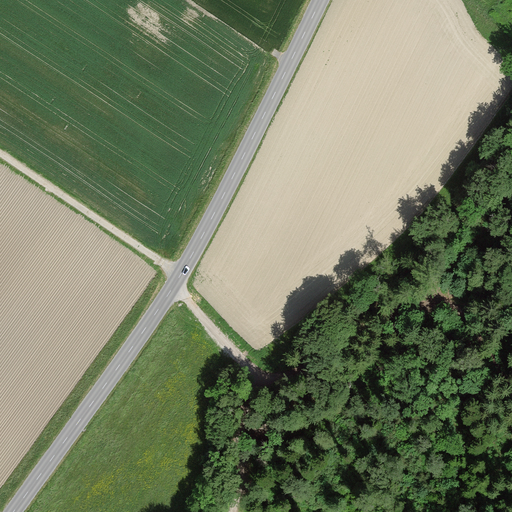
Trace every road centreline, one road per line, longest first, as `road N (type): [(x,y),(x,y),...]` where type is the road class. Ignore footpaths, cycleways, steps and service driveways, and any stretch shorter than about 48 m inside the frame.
road 1 (secondary): [(321,0),(176,284),(18,511)]
road 2 (track): [(254,378),(309,365),(421,283),(511,202)]
road 3 (track): [(176,284),(254,378),(242,466),(293,511)]
